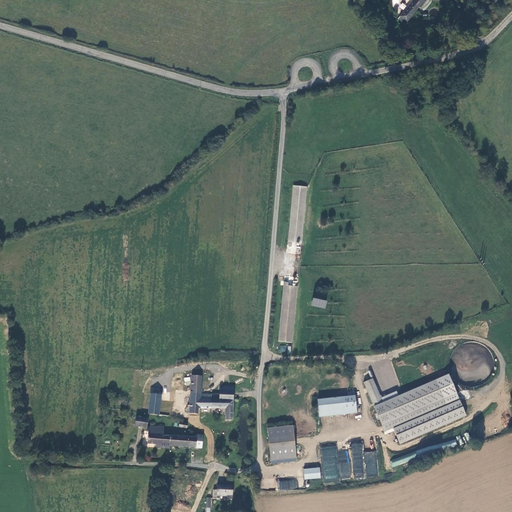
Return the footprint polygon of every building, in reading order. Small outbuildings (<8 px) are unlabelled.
[(399,16),(406,21),(415,9),(413,8),(416,4),(420,8),(424,3),(425,4),(428,1),(426,0),(410,0),(411,0),(399,16)] [(301,244),(307,188),(295,187),(289,243),(288,246),(292,247),(293,244),(301,244)] [(280,343),(292,344),(297,288),(288,287),(289,284),(285,283),(284,286),(285,287),(280,343)] [(313,298),(311,306),(326,308),(327,300),(313,298)] [(479,372),(477,366),(467,370),(470,376),(479,372)] [(191,384),(190,397),(189,405),(189,413),(197,414),(198,408),(219,409),(218,420),(232,421),(234,387),(220,386),(220,394),(212,393),(212,399),(200,398),(201,389),(202,381),(202,376),(191,376),(191,384)] [(385,433),(447,406),(437,381),(383,404),(373,380),(364,384),(385,433)] [(150,395),(148,414),(159,416),(161,396),(150,395)] [(343,398),(345,411),(357,410),(355,397),(343,398)] [(319,414),(345,411),(343,398),(318,401),(319,414)] [(136,419),(135,428),(146,430),(147,420),(136,419)] [(178,428),(186,429),(187,420),(179,420),(178,428)] [(156,445),(169,446),(170,437),(162,436),(163,429),(149,427),(148,444),(156,445)] [(272,461),(296,459),(294,427),(269,428),(272,461)] [(169,446),(201,449),(202,436),(196,436),(195,437),(186,437),(170,436),(170,437),(169,446)] [(428,448),(389,458),(391,466),(458,449),(455,436),(434,442),(433,438),(426,440),(428,448)] [(352,443),(354,478),(365,478),(365,477),(378,476),(377,451),(364,452),(363,442),(352,443)] [(338,468),(304,471),(305,481),(339,478),(338,468)] [(297,490),(297,479),(277,479),(277,490),(297,490)] [(217,485),(217,496),(232,497),(233,486),(217,485)]
